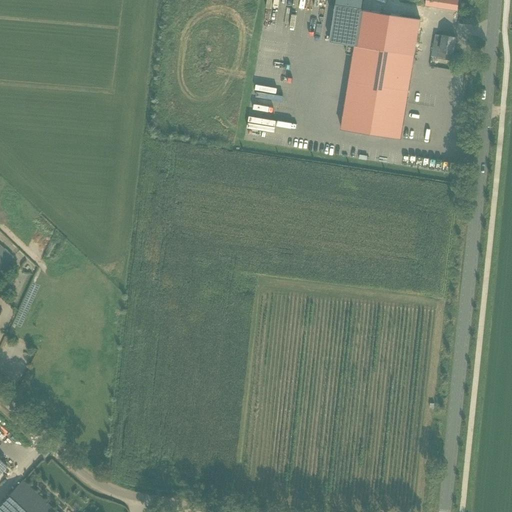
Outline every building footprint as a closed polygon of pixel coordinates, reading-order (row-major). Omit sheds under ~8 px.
[(335,0),(330,41),(346,44),(345,52),(346,54),(353,55),(341,129),(401,138),(414,55),(416,55),(422,18),(361,9),(362,0),(335,0)] [(425,0),(425,5),(457,10),(458,0),(425,0)] [(451,54),(453,54),(455,37),(443,35),(443,37),(435,35),(432,50),(438,51),(437,58),(450,60),(451,54)] [(0,245),(0,270),(13,257),(4,248),(4,249),(0,245)] [(16,487),(0,504),(0,511),(57,511),(22,480),(16,487)]
